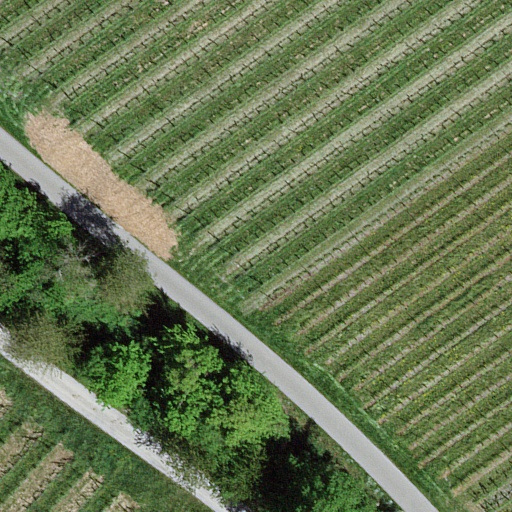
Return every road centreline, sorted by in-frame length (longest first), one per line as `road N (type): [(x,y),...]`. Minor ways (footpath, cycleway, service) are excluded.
road 1 (track): [(0,142),(323,414),(413,511)]
road 2 (track): [(0,318),(250,511)]
